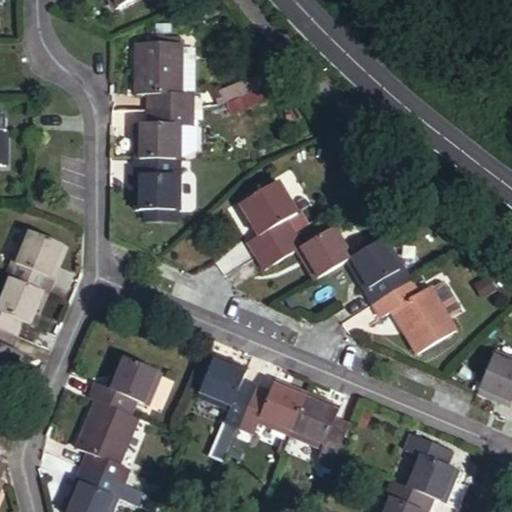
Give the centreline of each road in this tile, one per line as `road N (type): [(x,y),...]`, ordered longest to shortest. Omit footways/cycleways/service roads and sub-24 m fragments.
road 1 (residential): [(97,276),(501,445)]
road 2 (residential): [(38,0),(48,52),(93,104),(97,276)]
road 3 (tertiary): [(511,188),(378,82),(295,0)]
road 4 (residential): [(97,276),(17,435),(35,511)]
